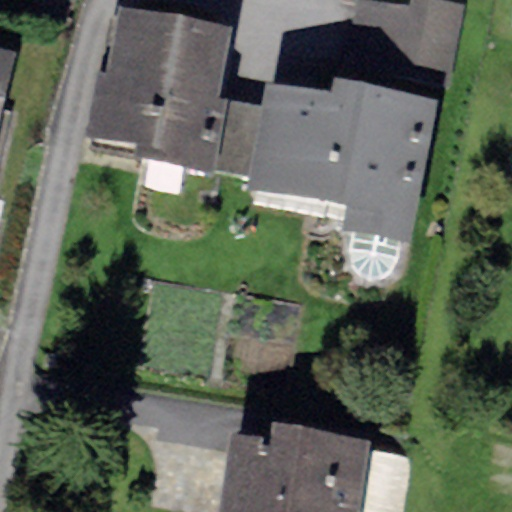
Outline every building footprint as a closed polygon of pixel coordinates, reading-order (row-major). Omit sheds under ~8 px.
[(425,0),(422,17),(362,4),(348,69),(451,91),(469,7),(436,0),(425,0)] [(233,27),(121,8),(109,73),(97,71),(85,138),(170,154),(167,167),(214,175),(215,170),(228,101),(229,94),(222,93),(233,27)] [(0,119),(17,56),(0,51),(0,119)] [(316,201),(350,207),(345,231),(413,243),(438,102),(371,87),(337,81),(334,94),(269,85),(265,106),(251,176),(248,189),(316,201)] [(228,101),(215,170),(251,176),(265,106),(228,101)] [(229,435),(218,511),(360,511),(368,454),(371,438),(276,425),(274,441),(229,435)]
